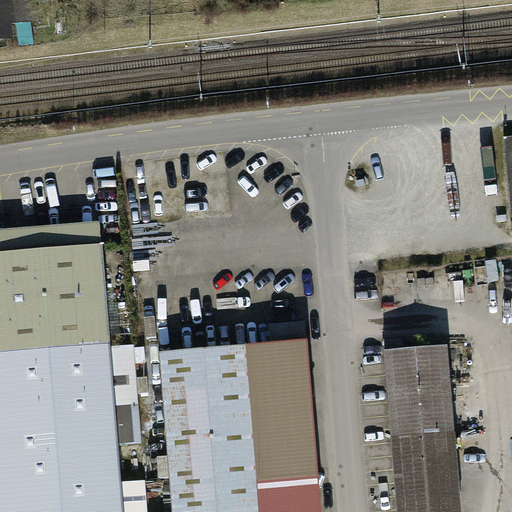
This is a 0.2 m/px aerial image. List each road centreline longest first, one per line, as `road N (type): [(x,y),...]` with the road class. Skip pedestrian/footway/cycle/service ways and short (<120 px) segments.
road 1 (unclassified): [(354,511),(322,121)]
road 2 (unknown): [(337,308),(471,305),(499,315),(510,499)]
road 3 (unclassified): [(0,163),(322,121)]
road 4 (unclassified): [(322,121),(511,102)]
